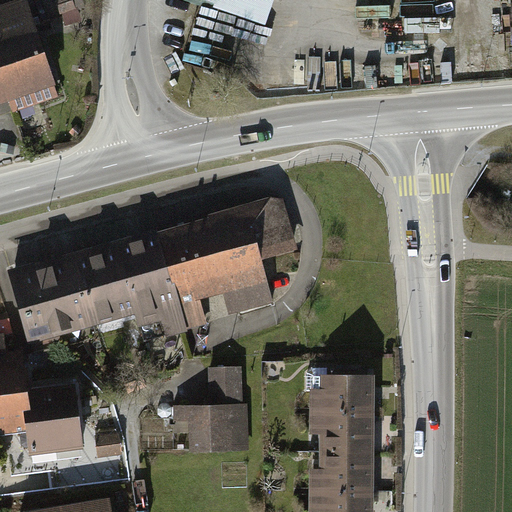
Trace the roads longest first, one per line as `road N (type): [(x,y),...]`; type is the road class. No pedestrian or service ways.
road 1 (primary): [(150,156),(289,126),(419,112)]
road 2 (residential): [(0,239),(255,171)]
road 3 (tertiary): [(432,511),(426,249)]
road 4 (residential): [(150,156),(132,93),(131,0)]
road 5 (primary): [(0,194),(150,156)]
road 6 (tertiary): [(419,112),(426,249)]
